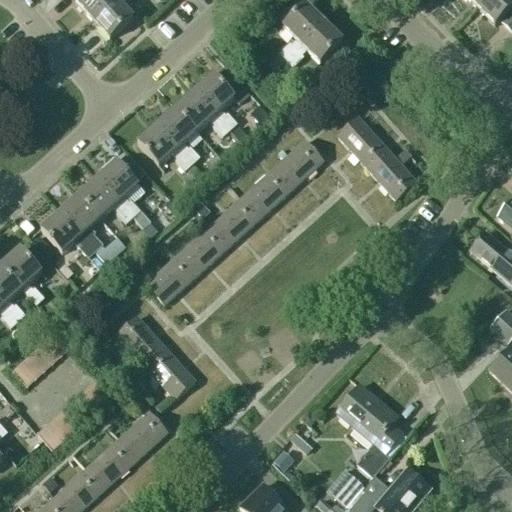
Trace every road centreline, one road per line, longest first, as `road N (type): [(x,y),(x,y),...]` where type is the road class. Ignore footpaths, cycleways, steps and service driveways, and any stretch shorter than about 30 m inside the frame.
road 1 (residential): [(190,511),(383,309)]
road 2 (residential): [(383,309),(503,137)]
road 3 (residential): [(491,475),(443,377),(383,309)]
road 4 (unclassified): [(511,97),(466,88),(382,0)]
road 5 (residential): [(114,108),(231,0)]
road 6 (residential): [(18,0),(114,108)]
road 7 (residential): [(6,204),(114,108)]
